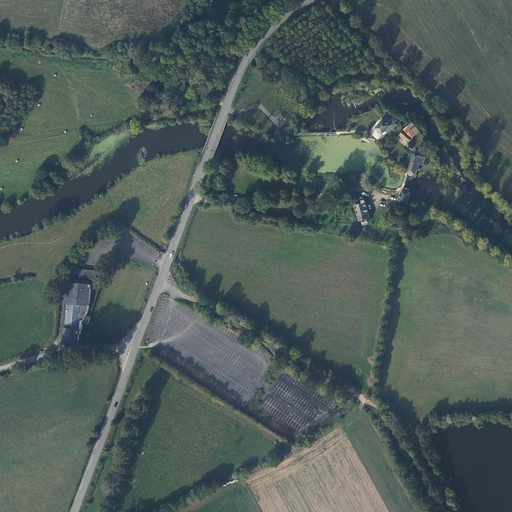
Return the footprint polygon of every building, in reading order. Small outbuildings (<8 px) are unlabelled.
[(381,118),(373,127),(379,133),(387,123),(381,118)] [(411,122),(401,128),(402,129),(398,133),(407,141),(411,136),(410,135),(419,131),(411,122)] [(424,156),(413,152),(406,171),(404,175),(405,175),(408,176),(411,177),(411,174),(414,174),(417,163),(421,164),(424,156)] [(407,205),(411,193),(409,193),(410,190),(406,189),(406,191),(403,191),(400,203),(407,205)] [(362,198),(355,199),(357,206),(356,207),(359,221),(370,219),(366,201),(363,201),(362,198)] [(91,285),(69,284),(65,324),(65,339),(78,340),(78,334),(80,334),(80,331),(81,331),(82,324),(83,314),(85,315),(88,308),(91,285)] [(82,324),(87,325),(90,317),(85,315),(83,314),(82,324)]
